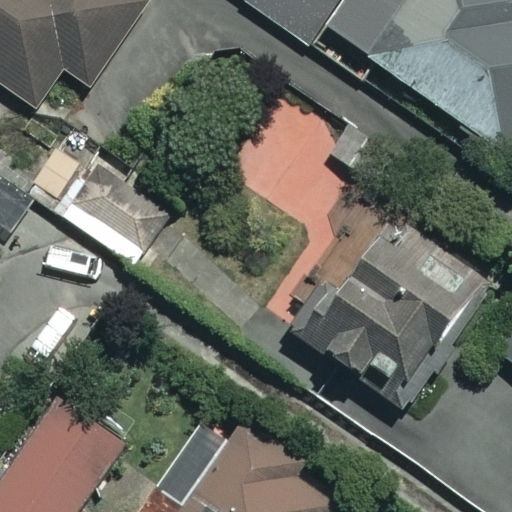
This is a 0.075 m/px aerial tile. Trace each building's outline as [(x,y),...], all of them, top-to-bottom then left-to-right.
[(0,0),(0,82),(36,106),(63,66),(92,86),(149,0),(0,0)] [(334,0),(250,0),(304,41),(334,0)] [(511,0),(364,0),(341,32),(511,154),(511,0)] [(284,93),(233,49),(168,123),(219,168),(284,93)] [(157,204),(96,160),(59,211),(120,255),(157,204)] [(479,273),(390,210),(305,331),(395,393),(479,273)] [(511,328),(499,346),(511,356),(511,328)] [(75,511),(124,441),(58,396),(0,480),(0,511),(75,511)] [(324,511),(340,489),(218,404),(142,511),(324,511)]
